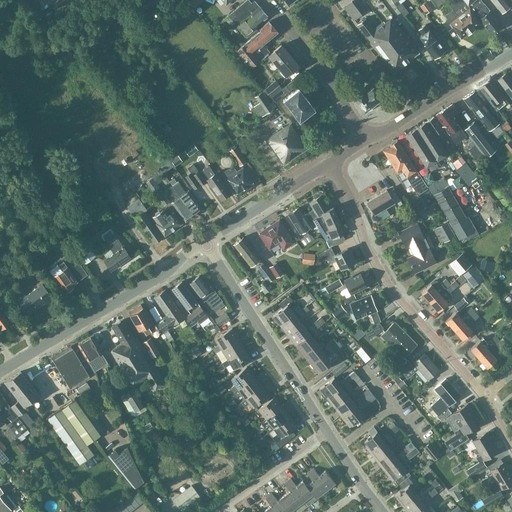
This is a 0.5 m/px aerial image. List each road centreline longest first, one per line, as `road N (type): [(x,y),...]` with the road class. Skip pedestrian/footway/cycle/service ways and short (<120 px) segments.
road 1 (residential): [(484,395),(383,282),(332,163)]
road 2 (tertiary): [(0,373),(205,243)]
road 3 (residential): [(327,431),(205,243)]
road 4 (tertiary): [(368,141),(266,0)]
road 5 (tertiary): [(368,141),(511,54)]
road 6 (tertiary): [(205,243),(332,163)]
road 7 (residential): [(212,511),(327,431)]
